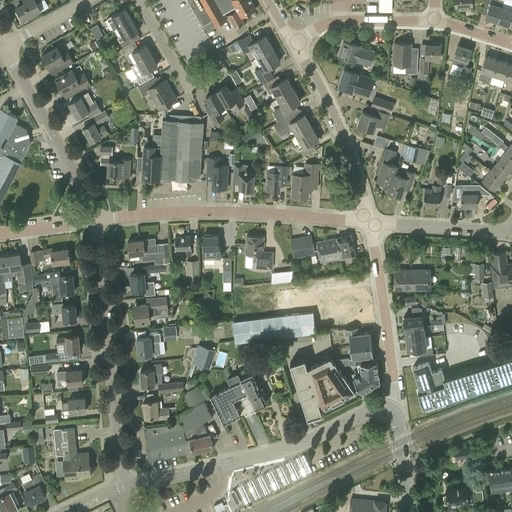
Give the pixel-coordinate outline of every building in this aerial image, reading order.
[(23,20),(41,10),(37,3),(42,0),(22,0),(25,4),(16,9),(23,20)] [(187,0),(202,26),(203,26),(206,31),(227,20),(223,13),(236,6),(236,7),(247,0),(187,0)] [(249,13),(256,9),(251,0),(247,0),(236,7),(237,9),(227,15),(234,29),(245,23),(242,17),(249,13)] [(454,0),(455,8),(472,7),(472,5),(474,4),(474,0),(483,0),(485,1),(486,1),(485,0),(454,0)] [(486,14),(485,18),(497,22),(502,7),(504,0),(502,0),(485,0),(486,1),(485,1),(481,13),(486,14)] [(511,10),(502,7),(497,22),(509,25),(511,15),(511,10)] [(118,28),(132,20),(126,9),(107,19),(109,22),(114,30),(118,28)] [(132,20),(118,28),(123,35),(118,38),(123,47),(120,49),(120,50),(129,45),(135,42),(134,41),(140,38),(137,33),(139,32),(132,20)] [(97,24),(90,28),(97,39),(103,36),(97,24)] [(273,48),(265,35),(254,42),(249,34),(237,41),(229,46),(233,52),(241,48),(244,53),(253,48),(258,56),(273,48)] [(89,44),(92,51),(98,47),(95,41),(89,44)] [(343,41),(338,56),(370,66),(375,50),(361,46),(343,41)] [(393,65),(393,73),(405,73),(417,73),(418,52),(411,52),(411,43),(394,43),(393,65)] [(440,58),(441,44),(421,44),(419,73),(429,74),(429,58),(440,58)] [(132,50),(129,45),(120,50),(123,55),(131,50),(132,50)] [(146,45),(139,49),(132,52),(138,62),(151,55),(146,45)] [(471,50),(457,45),(454,57),(452,63),(463,67),(460,77),(461,77),(458,85),(465,88),(468,79),(472,67),(467,65),(468,61),(471,50)] [(42,55),(49,68),(58,63),(61,68),(74,61),(68,50),(61,54),(57,47),(42,55)] [(273,48),(258,56),(263,65),(254,71),(261,83),(273,76),(268,68),(280,61),(273,48)] [(157,66),(151,55),(138,62),(131,66),(138,78),(136,79),(139,84),(154,76),(150,69),(157,66)] [(381,55),(378,64),(385,66),(387,57),(381,55)] [(497,60),(485,56),(481,69),(479,76),(491,79),(492,75),(497,60)] [(98,61),(103,69),(109,65),(104,57),(98,61)] [(492,75),(491,79),(490,80),(502,84),(504,78),(509,63),(497,60),(492,75)] [(102,69),(106,76),(113,72),(109,65),(103,69),(102,69)] [(372,78),(344,68),(338,86),(364,95),(366,96),(372,78)] [(62,92),(64,91),(71,87),(74,93),(89,84),(83,73),(76,77),(72,69),(55,79),(62,92)] [(112,73),(106,77),(111,85),(117,81),(112,73)] [(269,93),(274,91),(278,98),(294,89),(287,78),(282,81),(278,75),(264,83),(269,93)] [(176,99),(165,80),(160,82),(157,76),(138,86),(143,96),(149,92),(159,109),(176,99)] [(217,91),(225,107),(230,104),(233,110),(245,104),(235,87),(230,91),(227,85),(217,91)] [(294,89),(278,98),(282,105),(278,108),(284,118),(298,110),(295,104),(300,101),(294,89)] [(225,118),(220,110),(225,107),(217,91),(206,97),(208,101),(202,104),(214,124),(225,118)] [(510,95),(500,92),(498,98),(508,101),(510,95)] [(250,95),(245,98),(248,103),(253,100),(250,95)] [(69,103),(77,117),(87,111),(90,117),(105,109),(100,98),(96,100),(95,99),(85,105),(81,97),(69,103)] [(398,97),(393,112),(407,117),(412,101),(398,97)] [(378,98),(374,108),(391,113),(394,104),(378,98)] [(469,107),(479,110),(481,104),(470,101),(469,107)] [(248,106),(243,109),(249,119),(254,117),(248,106)] [(482,114),(493,117),(495,109),(485,106),(482,114)] [(0,201),(19,165),(20,163),(19,162),(29,143),(28,138),(27,134),(26,131),(25,130),(13,123),(16,117),(1,109),(0,109),(0,201)] [(98,124),(110,117),(106,109),(93,116),(98,124)] [(280,136),(294,128),(298,134),(311,126),(304,114),(301,109),(274,124),(280,136)] [(357,126),(369,130),(373,131),(376,124),(386,128),(390,113),(377,109),(375,115),(362,111),(357,126)] [(143,114),(141,122),(150,124),(152,115),(143,114)] [(160,166),(160,177),(167,177),(176,177),(176,179),(188,180),(188,178),(189,157),(201,158),(203,121),(179,120),(162,119),(161,136),(161,146),(160,155),(165,156),(165,166),(160,166)] [(83,130),(91,142),(101,136),(108,132),(104,125),(97,129),(93,124),(83,130)] [(312,143),(319,139),(311,126),(298,134),(305,146),(299,150),(303,156),(315,149),(312,143)] [(485,135),(484,134),(473,126),(469,132),(482,140),(485,135)] [(253,142),(267,143),(258,127),(244,135),(248,142),(253,139),(253,140),(253,142)] [(492,140),(499,145),(503,140),(496,134),(495,135),(492,140)] [(381,147),(385,137),(377,135),(373,145),(381,148),(381,147)] [(442,145),(443,137),(435,135),(434,144),(442,145)] [(384,147),(375,171),(379,173),(377,180),(378,180),(382,182),(381,185),(384,189),(387,188),(388,187),(389,187),(387,192),(394,173),(397,165),(392,164),(397,151),(386,148),(391,139),(385,137),(381,147),(384,147)] [(503,140),(499,145),(501,147),(505,150),(505,151),(511,156),(511,141),(508,146),(503,143),(504,142),(503,140)] [(401,153),(399,158),(425,164),(430,150),(408,144),(403,143),(401,153)] [(466,151),(469,154),(472,149),(464,143),(461,147),(466,151)] [(112,146),(100,145),(100,154),(112,154),(112,146)] [(142,178),(160,179),(160,177),(160,166),(165,166),(165,156),(160,155),(161,146),(144,146),(143,165),(142,178)] [(497,154),(495,158),(498,160),(510,170),(511,167),(511,156),(505,151),(505,150),(501,147),(496,153),(497,154)] [(463,162),(469,154),(466,151),(459,159),(462,162),(463,162)] [(227,188),(228,166),(220,165),(220,157),(207,157),(206,179),(212,179),(212,187),(227,188)] [(115,158),(101,158),(100,164),(108,165),(107,176),(121,176),(121,161),(115,161),(115,158)] [(490,170),(503,179),(510,170),(498,160),(490,170)] [(319,163),(304,162),(304,174),(293,174),(292,190),(292,196),(308,197),(308,188),(318,189),(319,163)] [(462,162),(458,167),(470,176),(474,171),(463,162),(462,162)] [(253,188),(254,170),(247,170),(248,164),(243,164),(243,163),(234,163),(234,165),(232,183),(239,183),(239,187),(239,189),(253,190),(253,188)] [(266,190),(279,191),(280,184),(287,185),(288,165),(275,165),(275,172),(267,171),(266,188),(266,190)] [(402,176),(394,173),(387,192),(388,192),(388,195),(393,196),(394,194),(400,196),(405,184),(410,186),(415,174),(404,170),(402,176)] [(482,180),(494,189),(503,179),(490,170),(482,180)] [(438,171),(437,182),(451,184),(452,173),(438,171)] [(461,180),(462,193),(461,193),(462,206),(463,206),(463,208),(468,208),(468,206),(477,206),(477,194),(492,193),(475,180),(461,180)] [(423,204),(438,206),(440,190),(440,186),(432,185),(432,189),(425,188),(423,204)] [(220,258),(220,242),(218,243),(218,235),(203,235),(203,258),(220,258)] [(246,254),(245,266),(256,267),(256,268),(272,269),(273,251),(262,251),(263,236),(247,235),(246,254)] [(312,242),(311,235),(290,240),(294,258),(315,254),(312,242)] [(355,256),(351,235),(337,237),(317,241),(322,262),(341,258),(355,256)] [(175,237),(175,249),(183,249),(183,256),(191,256),(191,248),(190,236),(175,237)] [(127,241),(129,255),(142,253),(142,261),(156,259),(155,252),(159,252),(158,243),(144,245),(143,240),(127,241)] [(161,263),(170,263),(168,243),(159,244),(161,263)] [(45,256),(51,256),(53,268),(54,267),(54,269),(60,269),(60,267),(71,265),(69,257),(70,257),(69,251),(69,252),(68,248),(58,250),(58,247),(30,251),(32,264),(40,264),(39,261),(46,260),(45,256)] [(511,263),(507,264),(505,252),(492,254),(494,266),(492,266),(494,287),(511,284),(511,263)] [(21,261),(20,253),(8,255),(10,277),(12,276),(12,275),(18,274),(19,282),(25,281),(25,289),(33,289),(34,289),(34,288),(33,278),(26,279),(23,260),(21,261)] [(4,278),(10,277),(8,255),(0,255),(0,298),(7,298),(4,278)] [(231,269),(231,257),(223,257),(223,269),(231,269)] [(199,260),(187,260),(187,275),(199,275),(199,260)] [(484,263),(474,263),(474,279),(470,279),(470,283),(479,283),(479,279),(484,278),(484,263)] [(166,271),(165,264),(141,266),(142,273),(166,271)] [(395,290),(410,289),(430,289),(430,269),(410,269),(394,269),(395,290)] [(273,270),(273,281),(295,280),(295,270),(273,270)] [(46,281),(45,273),(33,275),(34,282),(46,281)] [(143,273),(131,275),(132,292),(145,291),(145,295),(155,294),(154,281),(144,282),(143,273)] [(59,276),(51,277),(51,278),(53,301),(62,300),(61,294),(74,293),(72,275),(59,276)] [(493,297),(491,281),(482,282),(484,298),(493,297)] [(34,289),(33,289),(34,292),(28,303),(38,302),(37,287),(34,288),(34,289)] [(282,314),(233,320),(235,342),(270,338),(316,332),(311,300),(301,302),(299,289),(279,292),(282,314)] [(205,291),(197,299),(204,305),(212,297),(205,291)] [(415,295),(405,296),(406,305),(417,303),(415,295)] [(135,322),(149,320),(149,315),(168,313),(166,296),(146,298),(146,304),(140,305),(141,308),(134,308),(135,322)] [(22,316),(24,332),(40,331),(39,321),(27,323),(27,319),(28,319),(27,313),(31,304),(30,303),(22,316)] [(77,320),(75,304),(63,305),(63,303),(51,304),(52,314),(63,312),(64,321),(77,320)] [(412,316),(404,317),(405,328),(424,326),(421,307),(418,306),(411,307),(412,316)] [(24,334),(24,332),(22,316),(6,317),(0,318),(0,325),(2,325),(3,338),(24,336),(24,334)] [(176,325),(163,326),(164,336),(177,335),(176,325)] [(424,326),(405,328),(406,339),(425,337),(424,326)] [(349,335),(350,346),(371,344),(370,332),(358,333),(357,327),(345,329),(346,335),(349,335)] [(150,337),(137,338),(139,355),(165,352),(164,341),(161,341),(160,333),(149,334),(150,337)] [(66,336),(56,337),(58,352),(57,352),(58,360),(68,359),(67,352),(79,351),(78,335),(66,336)] [(425,337),(406,339),(407,350),(418,349),(419,356),(433,354),(432,348),(426,348),(425,337)] [(194,357),(192,363),(196,364),(210,368),(216,349),(198,344),(197,347),(194,357)] [(352,357),(349,358),(350,364),(360,363),(362,363),(361,357),(373,355),(371,344),(350,346),(352,357)] [(194,357),(197,347),(189,348),(186,357),(189,358),(189,356),(194,357)] [(222,351),(219,364),(225,366),(228,352),(222,351)] [(57,352),(46,353),(46,354),(42,354),(42,362),(46,361),(46,362),(58,360),(57,352)] [(321,408),(355,391),(330,355),(307,367),(304,358),(290,362),(308,417),(322,413),(321,408)] [(429,362),(412,367),(420,391),(418,391),(423,407),(511,377),(511,355),(444,377),(441,368),(432,371),(429,362)] [(275,359),(278,369),(285,367),(282,357),(275,359)] [(377,361),(362,363),(360,363),(361,372),(353,377),(356,383),(361,392),(379,382),(377,361)] [(140,371),(142,386),(155,385),(159,384),(160,392),(184,389),(183,381),(162,383),(161,375),(163,375),(162,363),(152,364),(153,369),(140,371)] [(48,373),(47,364),(31,366),(32,375),(48,373)] [(83,383),(82,369),(57,372),(58,379),(67,378),(67,385),(68,385),(68,390),(77,389),(77,384),(83,383)] [(238,373),(228,378),(238,398),(248,393),(255,408),(266,402),(262,392),(264,391),(262,387),(260,388),(253,374),(241,380),(238,373)] [(147,431),(144,432),(145,438),(147,438),(150,461),(193,451),(193,452),(213,447),(210,434),(208,434),(202,422),(213,416),(197,386),(198,386),(194,378),(193,378),(186,381),(187,382),(183,393),(191,408),(177,414),(178,417),(175,418),(178,424),(177,424),(147,428),(147,431)] [(233,400),(238,398),(228,378),(227,378),(230,385),(211,395),(224,422),(240,414),(233,400)] [(43,383),(43,391),(54,390),(54,382),(43,383)] [(84,397),(68,399),(69,402),(61,402),(62,410),(70,410),(70,413),(86,411),(84,397)] [(143,401),(146,418),(157,416),(158,419),(169,418),(170,420),(173,420),(173,417),(175,417),(178,406),(169,407),(169,406),(158,407),(157,400),(143,401)] [(58,414),(45,415),(46,423),(59,422),(58,414)] [(10,422),(7,422),(7,430),(22,429),(21,421),(16,421),(10,422)] [(32,432),(31,421),(22,421),(23,428),(27,432),(32,432)] [(91,475),(88,452),(77,453),(74,427),(53,429),(56,455),(63,455),(66,480),(83,478),(83,476),(91,475)] [(477,459),(474,445),(454,449),(456,459),(464,457),(465,461),(477,459)] [(34,452),(24,453),(24,462),(35,462),(34,452)] [(232,509),(313,473),(305,455),(227,490),(233,502),(229,504),(232,509)] [(511,487),(511,482),(510,467),(499,469),(502,489),(511,487)] [(30,504),(45,496),(39,485),(45,482),(40,472),(39,469),(32,472),(33,475),(33,477),(22,483),(26,491),(24,492),(30,504)] [(491,491),(502,489),(499,469),(488,471),(491,491)] [(11,475),(0,476),(1,484),(11,482),(11,475)] [(12,511),(18,510),(15,503),(18,502),(13,491),(17,489),(14,482),(3,487),(6,493),(0,496),(0,506),(2,511),(12,511)] [(446,496),(443,496),(444,504),(448,504),(448,505),(470,502),(475,501),(483,500),(482,490),(477,491),(476,489),(468,490),(468,485),(455,487),(455,484),(447,485),(448,487),(445,488),(446,496)] [(384,511),(386,502),(382,501),(376,501),(376,499),(351,497),(349,511),(384,511)]
